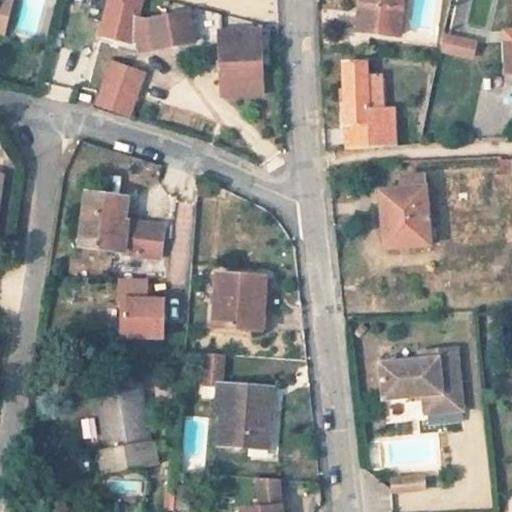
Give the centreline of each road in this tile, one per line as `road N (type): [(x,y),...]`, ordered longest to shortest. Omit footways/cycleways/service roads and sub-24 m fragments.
road 1 (residential): [(0,114),(133,143),(313,214)]
road 2 (residential): [(343,511),(313,214)]
road 3 (residential): [(313,214),(292,0)]
